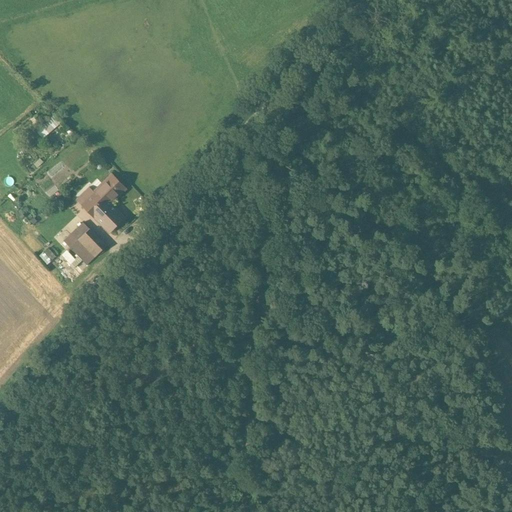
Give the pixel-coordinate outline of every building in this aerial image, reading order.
[(52,116),(36,131),(44,138),(59,124),(52,116)] [(91,195),(82,204),(96,218),(111,204),(127,189),(112,174),(91,195)] [(86,190),(77,199),(82,204),(91,195),(86,190)] [(111,204),(96,218),(110,232),(124,218),(111,204)] [(83,223),(64,240),(88,265),(95,258),(78,241),(90,230),(83,223)] [(106,247),(90,230),(78,241),(95,258),(106,247)] [(45,246),(37,254),(51,270),(60,261),(45,246)] [(70,264),(76,259),(68,249),(62,254),(70,264)]
